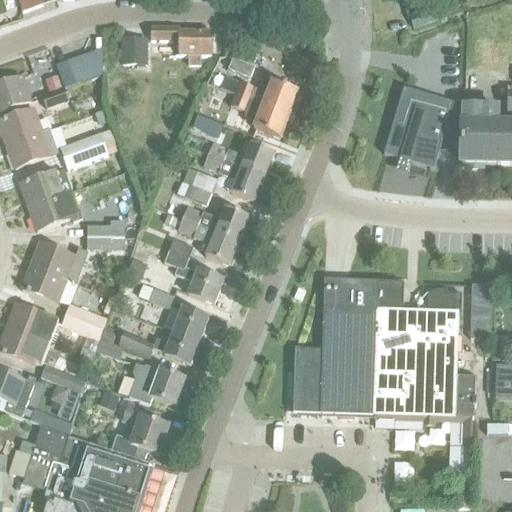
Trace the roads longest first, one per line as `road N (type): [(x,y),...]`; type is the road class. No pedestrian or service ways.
road 1 (residential): [(0,51),(103,15),(352,16)]
road 2 (residential): [(206,454),(305,197)]
road 3 (residential): [(368,511),(369,466),(206,454)]
road 4 (residential): [(511,221),(434,218),(305,197)]
road 5 (residential): [(305,197),(351,68),(352,16)]
